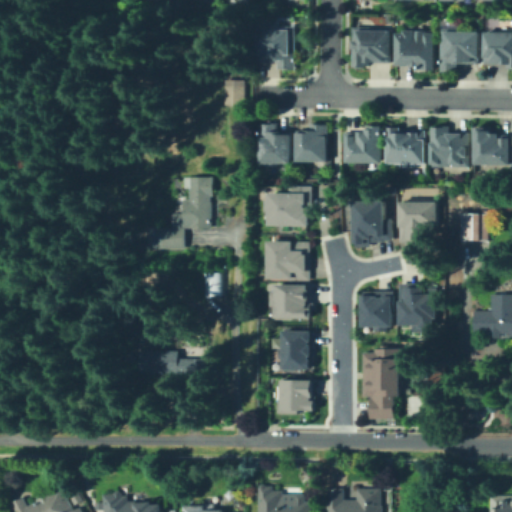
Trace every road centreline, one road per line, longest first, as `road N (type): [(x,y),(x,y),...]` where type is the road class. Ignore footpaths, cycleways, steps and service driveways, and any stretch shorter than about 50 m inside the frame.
road 1 (residential): [(511,442),(0,436)]
road 2 (residential): [(255,95),(511,97)]
road 3 (residential): [(330,240),(339,273),(338,441)]
